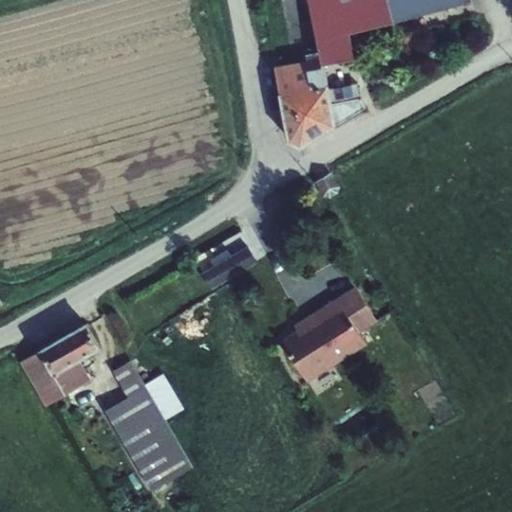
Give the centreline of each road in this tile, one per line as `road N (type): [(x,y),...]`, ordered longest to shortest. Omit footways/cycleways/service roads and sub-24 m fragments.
road 1 (unclassified): [(272,183),(0,337)]
road 2 (unclassified): [(511,46),(272,183)]
road 3 (unclassified): [(238,0),(272,183)]
